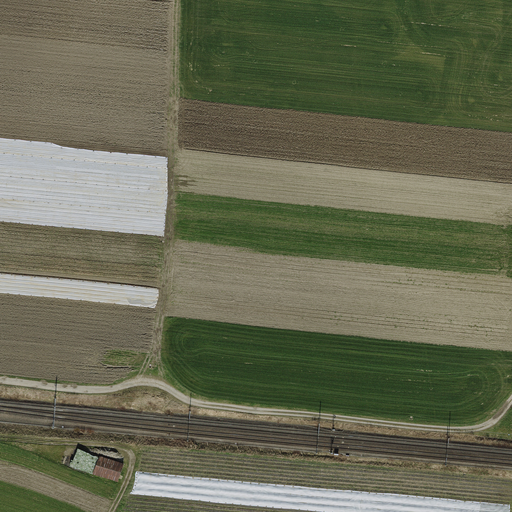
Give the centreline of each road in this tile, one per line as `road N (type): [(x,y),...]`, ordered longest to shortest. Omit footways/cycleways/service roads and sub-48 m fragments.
road 1 (track): [(511,401),(497,420),(446,427),(208,402),(158,379),(110,387),(0,379)]
road 2 (track): [(111,511),(137,457),(91,443),(0,437)]
